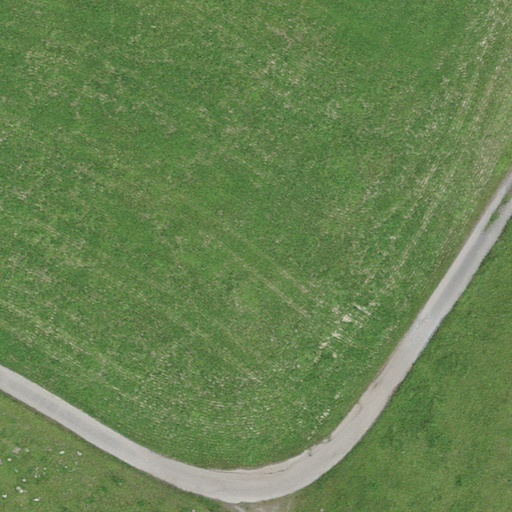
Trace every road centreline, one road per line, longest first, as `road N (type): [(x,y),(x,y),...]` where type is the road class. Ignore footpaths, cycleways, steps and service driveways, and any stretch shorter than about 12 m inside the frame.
road 1 (track): [(511,193),(342,441),(277,490)]
road 2 (track): [(0,388),(224,492),(277,490)]
